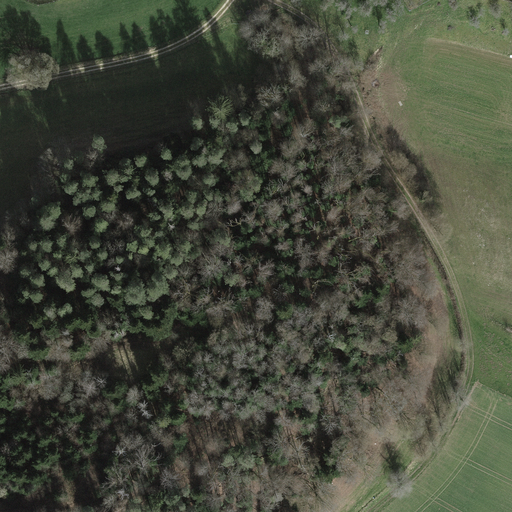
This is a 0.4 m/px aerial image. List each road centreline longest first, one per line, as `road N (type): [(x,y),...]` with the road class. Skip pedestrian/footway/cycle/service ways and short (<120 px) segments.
road 1 (track): [(271,0),(323,31),(341,60),(387,166),(453,277),(466,320),(470,367),(448,430),(370,511)]
road 2 (track): [(231,0),(164,50),(0,86)]
road 3 (track): [(0,362),(140,352)]
